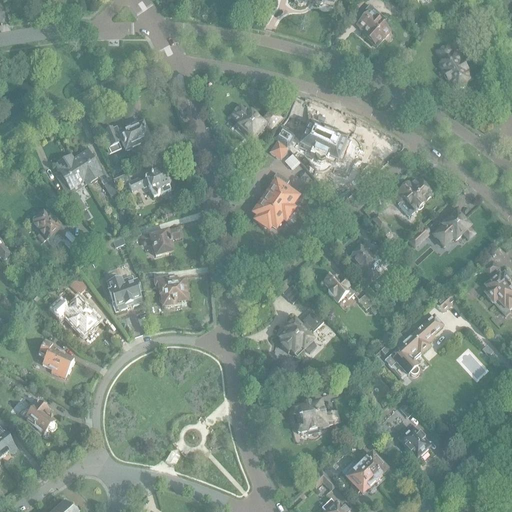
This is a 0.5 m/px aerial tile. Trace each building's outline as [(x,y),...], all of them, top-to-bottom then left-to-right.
[(332,7),(334,0),(294,0),(294,4),(297,5),(298,8),(300,8),(303,6),(306,7),(307,0),(314,2),(316,5),(320,6),(322,4),(332,7)] [(382,26),(392,14),(385,7),(378,14),(377,14),(373,18),(369,14),(356,27),(363,33),(361,35),(376,49),(390,33),(382,26)] [(466,85),(473,81),(472,78),(473,77),(472,75),(470,75),(463,63),(464,62),(462,58),(460,58),(459,56),(454,59),(452,55),(453,54),(449,47),(437,54),(441,61),(442,60),(445,65),(439,67),(445,77),(444,78),(447,82),(448,82),(454,92),(460,89),(463,89),(466,87),(466,85)] [(240,109),(232,118),(240,125),(237,129),(252,142),(266,126),(270,131),(280,120),(270,111),(260,122),(257,119),(258,118),(252,113),(251,114),(250,113),(248,116),(240,109)] [(310,127),(302,147),(304,148),(304,149),(312,152),(310,157),(315,159),(315,160),(315,161),(315,162),(316,163),(317,164),(317,165),(319,165),(319,166),(320,166),(321,165),(323,165),(324,164),(325,163),(326,163),(328,159),(337,163),(338,161),(342,163),(350,145),(345,143),(346,142),(335,137),(335,136),(331,134),(331,136),(325,133),(326,132),(321,130),(321,131),(310,127)] [(147,132),(144,133),(143,131),(142,128),(135,131),(135,130),(132,132),(131,130),(119,136),(117,131),(102,137),(110,155),(120,150),(117,144),(120,143),(126,155),(130,154),(131,155),(132,154),(132,155),(142,150),(153,145),(151,139),(152,139),(150,135),(149,136),(147,132)] [(274,141),(277,144),(286,150),(287,150),(294,141),(281,132),(274,141)] [(281,162),(286,154),(288,151),(287,150),(286,150),(277,144),(270,154),(281,162)] [(107,180),(102,168),(98,171),(87,155),(73,164),(84,183),(85,183),(87,187),(99,180),(102,184),(107,180)] [(84,183),(73,164),(70,159),(56,169),(71,192),(84,183)] [(124,172),(121,166),(111,171),(114,177),(124,172)] [(118,191),(128,186),(133,195),(148,188),(150,193),(151,192),(154,200),(170,192),(162,173),(145,180),(144,179),(132,185),(128,175),(124,176),(116,180),(114,181),(118,191)] [(290,218),(293,212),(290,210),(297,200),(288,194),(290,191),(285,188),(288,184),(276,176),(271,183),(275,186),(268,196),(269,197),(263,206),(262,205),(257,210),(254,216),(260,220),(257,224),(261,229),(267,231),(270,227),(276,231),(282,221),(285,223),(290,218)] [(119,194),(118,191),(114,181),(103,187),(114,205),(122,200),(118,195),(119,194)] [(408,186),(393,200),(397,204),(398,204),(399,205),(397,207),(409,219),(417,212),(420,212),(422,210),(422,207),(424,206),(424,205),(431,199),(427,195),(429,193),(429,191),(426,188),(424,188),(422,189),(418,185),(416,187),(413,183),(409,187),(408,186)] [(84,211),(81,206),(75,196),(66,202),(74,211),(75,210),(78,214),(84,211)] [(33,225),(31,226),(40,236),(37,238),(43,244),(46,241),(47,241),(53,236),(56,234),(62,240),(64,239),(72,248),(76,244),(68,235),(68,234),(54,218),(52,220),(45,213),(37,220),(36,219),(35,219),(34,219),(33,220),(32,221),(32,222),(32,223),(32,224),(33,225)] [(442,229),(433,238),(442,249),(452,240),(455,243),(462,236),(468,242),(474,237),(468,231),(470,230),(469,228),(469,226),(466,222),(463,222),(462,221),(456,214),(441,228),(442,229)] [(377,217),(373,221),(385,235),(390,231),(377,217)] [(430,235),(424,228),(408,242),(414,249),(430,235)] [(171,241),(178,239),(175,231),(150,238),(150,237),(142,239),(145,247),(152,245),(155,258),(173,254),(170,244),(172,244),(171,241)] [(122,239),(125,245),(141,238),(139,232),(122,239)] [(76,244),(72,248),(81,257),(91,247),(83,238),(76,244)] [(0,260),(4,265),(11,258),(0,246),(0,260)] [(373,254),(370,257),(362,248),(351,259),(358,266),(356,268),(371,284),(379,277),(373,270),(373,269),(374,270),(381,264),(380,263),(386,258),(378,249),(373,254)] [(398,260),(394,256),(389,260),(394,265),(398,260)] [(484,272),(490,279),(500,271),(494,264),(484,272)] [(37,283),(43,277),(34,268),(28,275),(37,283)] [(349,301),(354,297),(338,277),(335,279),(333,277),(331,279),(330,278),(329,277),(328,277),(327,277),(326,278),(326,279),(325,280),(325,281),(325,282),(326,283),(323,285),(329,292),(327,294),(337,305),(346,297),(349,301)] [(511,285),(505,277),(502,280),(499,277),(491,284),(492,285),(487,288),(491,293),(487,297),(488,298),(487,298),(493,305),(494,305),(504,317),(511,309),(511,285)] [(79,297),(86,289),(77,279),(69,287),(79,297)] [(124,286),(121,279),(106,284),(108,292),(107,292),(112,306),(113,305),(115,310),(123,307),(124,309),(134,305),(134,303),(142,301),(140,296),(142,295),(137,282),(124,286)] [(167,282),(155,284),(156,290),(160,289),(161,299),(159,300),(160,305),(164,305),(164,310),(175,308),(175,307),(181,306),(181,304),(186,303),(186,302),(187,302),(186,295),(185,295),(183,284),(179,285),(178,281),(167,283),(167,282)] [(292,306),(302,298),(293,288),(284,296),(292,306)] [(377,307),(374,304),(367,296),(358,303),(366,311),(369,309),(372,312),(370,313),(374,318),(379,314),(377,312),(378,311),(375,309),(377,307)] [(443,314),(451,307),(444,299),(436,306),(443,314)] [(0,307),(5,313),(10,308),(2,300),(0,301),(0,307)] [(94,328),(98,325),(94,321),(97,318),(87,308),(84,311),(78,305),(77,305),(76,305),(74,306),(74,308),(69,313),(62,305),(53,314),(61,323),(66,319),(71,325),(69,326),(75,333),(77,331),(83,338),(87,335),(91,336),(95,332),(94,328)] [(311,355),(315,351),(314,344),(315,343),(308,337),(312,333),(313,335),(322,326),(312,315),(303,324),(304,326),(301,329),(294,322),(284,333),(278,339),(280,341),(279,342),(282,346),(281,348),(288,355),(290,353),(294,358),(295,357),(297,359),(303,353),(304,354),(305,353),(311,355)] [(399,350),(384,363),(390,370),(395,365),(407,377),(409,375),(410,374),(411,375),(412,376),(413,377),(415,377),(416,376),(417,376),(418,375),(418,374),(418,372),(418,370),(417,369),(417,368),(418,368),(425,362),(420,356),(429,348),(430,347),(426,343),(442,328),(434,319),(399,350)] [(46,343),(38,339),(32,353),(46,360),(43,367),(53,371),(51,374),(65,381),(74,362),(61,356),(62,353),(51,347),(51,348),(45,345),(46,343)] [(489,358),(493,355),(487,349),(484,352),(489,358)] [(369,366),(376,373),(383,367),(376,359),(369,366)] [(351,393),(346,397),(350,402),(355,398),(351,393)] [(53,434),(55,432),(55,427),(54,426),(55,425),(50,420),(53,417),(35,401),(29,398),(26,402),(30,404),(32,405),(30,408),(29,407),(26,411),(27,412),(21,419),(36,432),(35,434),(39,437),(40,436),(43,438),(48,433),(49,434),(53,434)] [(326,429),(340,426),(337,413),(326,416),(323,404),(294,410),(294,411),(292,412),(293,416),(296,417),(298,429),(296,430),(297,435),(300,436),(327,430),(326,429)] [(413,415),(412,415),(404,407),(397,413),(406,422),(413,415)] [(370,437),(371,436),(379,428),(374,423),(366,432),(370,437)] [(16,455),(16,454),(16,451),(16,450),(0,429),(0,457),(2,460),(9,454),(10,455),(11,456),(12,456),(13,456),(14,456),(15,455),(16,455)] [(366,432),(362,436),(353,444),(361,451),(369,443),(366,441),(370,437),(366,432)] [(424,443),(425,441),(424,441),(425,440),(421,436),(420,437),(419,438),(418,437),(417,438),(412,433),(409,435),(406,432),(400,437),(403,440),(402,441),(402,442),(400,444),(405,448),(404,449),(405,450),(403,451),(409,457),(410,456),(411,456),(412,455),(417,460),(419,459),(421,461),(428,453),(426,451),(428,449),(423,444),(424,443)] [(376,485),(382,479),(383,479),(382,478),(383,477),(383,476),(386,472),(384,470),(387,468),(376,458),(374,460),(372,458),(367,463),(366,462),(359,469),(376,485)] [(330,468),(323,474),(332,483),(338,477),(330,468)] [(369,492),(376,485),(359,469),(353,475),(354,476),(348,482),(353,486),(351,488),(359,496),(360,494),(362,496),(366,491),(367,492),(368,491),(369,492)] [(336,488),(332,484),(323,474),(311,485),(316,490),(322,484),(331,492),(336,488)] [(342,511),(341,511),(336,507),(336,508),(330,502),(321,511),(322,511),(346,511),(344,511),(343,511),(342,511),(343,511),(342,511)] [(73,507),(70,510),(64,503),(54,511),(51,511),(50,511),(77,511),(76,511),(73,507)]
